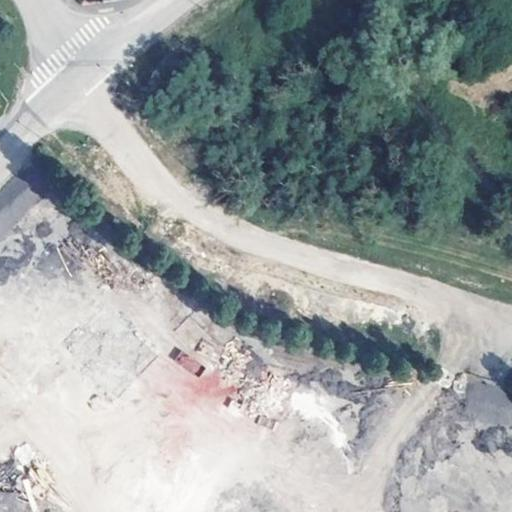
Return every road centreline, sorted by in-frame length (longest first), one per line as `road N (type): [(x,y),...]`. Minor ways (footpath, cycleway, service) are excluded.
road 1 (unclassified): [(511,315),(218,227),(170,193),(78,79)]
road 2 (unclassified): [(173,0),(78,79)]
